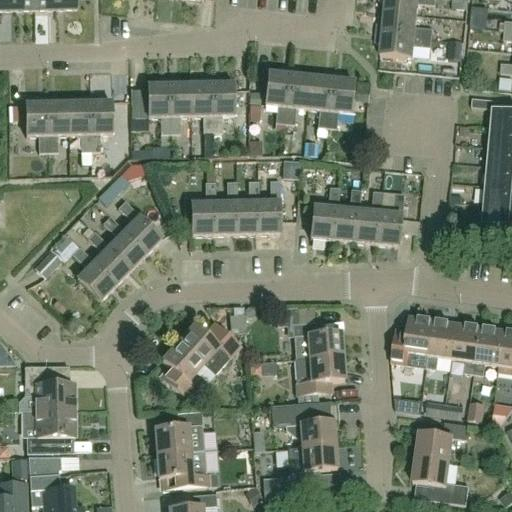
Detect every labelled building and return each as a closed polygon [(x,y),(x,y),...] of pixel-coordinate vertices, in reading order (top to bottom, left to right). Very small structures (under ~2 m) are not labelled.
[(0,0),(0,14),(12,14),(11,0),(0,0)] [(33,0),(11,0),(12,14),(33,14),(33,0)] [(54,0),(33,0),(33,14),(55,13),(54,0)] [(54,0),(55,13),(77,13),(76,2),(76,0),(54,0)] [(436,1),(430,0),(379,0),(379,5),(385,6),(384,17),(417,20),(418,8),(435,10),(436,1)] [(453,2),(452,12),(467,13),(468,4),(453,2)] [(417,20),(384,17),(383,28),(377,28),(376,38),(431,43),(432,33),(416,32),(417,20)] [(511,36),(504,35),(503,45),(511,45),(511,36)] [(431,43),(376,38),(375,47),(381,48),(380,60),(413,63),(414,51),(430,52),(431,43)] [(511,68),(501,68),(500,78),(511,78),(511,68)] [(284,129),(290,73),(280,72),(279,78),(267,77),(264,110),(276,111),(275,128),(284,129)] [(300,74),(290,73),(284,129),(293,130),(295,113),(307,114),(310,81),(299,80),(300,74)] [(321,83),(310,81),(307,114),(319,115),(317,132),(326,133),(332,78),(322,77),(321,83)] [(332,78),(326,133),(336,134),(337,117),(350,118),(353,86),(341,85),(342,79),(332,78)] [(212,138),(211,82),(201,83),(201,89),(190,89),(190,122),(202,121),(203,138),(212,138)] [(211,82),(212,138),(221,138),(221,121),(233,121),(233,88),(221,88),(221,82),(211,82)] [(511,83),(499,82),(498,95),(511,96),(511,91),(511,83)] [(170,139),(168,83),(159,83),(159,89),(147,90),(147,123),(160,122),(160,139),(170,139)] [(190,122),(190,89),(178,89),(178,83),(168,83),(170,139),(179,139),(179,122),(190,122)] [(79,107),(68,107),(69,140),(80,140),(81,157),(90,156),(89,101),(79,101),(79,107)] [(99,101),(89,101),(90,156),(99,156),(99,139),(112,139),(111,106),(99,107),(99,101)] [(48,157),(46,102),(36,102),(37,108),(25,108),(25,141),(38,141),(38,158),(48,157)] [(56,102),(46,102),(48,157),(57,157),(57,140),(69,140),(68,107),(56,108),(56,102)] [(472,103),(471,112),(479,113),(479,104),(472,103)] [(501,106),(500,114),(511,115),(511,107),(501,106)] [(492,114),(490,133),(511,135),(511,115),(500,114),(493,113),(492,113),(492,114)] [(461,131),(460,140),(469,141),(470,131),(461,131)] [(511,135),(490,133),(489,152),(511,154),(511,135)] [(170,139),(160,139),(161,159),(170,159),(170,139)] [(511,154),(489,152),(487,171),(511,173),(511,154)] [(89,157),(90,181),(101,180),(101,157),(89,157)] [(280,184),(298,185),(300,166),(281,166),(280,184)] [(511,173),(487,171),(485,191),(511,192),(511,173)] [(205,207),(191,208),(191,241),(213,240),(213,207),(215,207),(214,187),(214,173),(205,173),(205,188),(205,207)] [(248,206),(236,207),(234,207),(235,240),(257,239),(256,206),(258,206),(257,186),(248,187),(248,206)] [(270,206),(258,206),(256,206),(257,239),(279,239),(278,206),(279,206),(279,186),(269,186),(270,206)] [(227,207),(215,207),(213,207),(213,240),(235,240),(234,207),(236,207),(236,187),(226,187),(227,207)] [(511,192),(485,191),(483,210),(511,212),(511,207),(511,192)] [(335,213),(337,213),(339,193),(329,192),(327,212),(313,211),(310,243),(332,245),(335,213)] [(335,213),(332,245),(353,247),(356,215),(358,215),(360,195),(351,194),(349,214),(337,213),(335,213)] [(356,215),(353,247),(375,249),(378,217),(380,217),(382,197),(372,196),(370,216),(358,215),(356,215)] [(378,217),(375,249),(397,251),(400,219),(401,219),(403,199),(394,198),(392,218),(380,217),(378,217)] [(122,236),(146,259),(161,244),(138,221),(139,220),(124,206),(118,213),(132,227),(123,235),(122,236)] [(176,210),(169,212),(171,219),(178,217),(176,210)] [(482,229),(486,230),(494,230),(501,231),(508,232),(511,231),(511,216),(511,212),(483,210),(482,229)] [(122,236),(123,235),(109,221),(102,228),(117,242),(108,251),(107,252),(130,275),(146,259),(122,236)] [(472,228),(471,237),(478,238),(479,229),(472,228)] [(107,252),(108,251),(94,237),(87,243),(101,258),(93,266),(92,267),(115,290),(130,275),(107,252)] [(92,267),(93,266),(79,252),(72,259),(86,273),(76,283),(100,306),(115,290),(92,267)] [(51,255),(33,272),(45,283),(61,266),(51,255)] [(243,311),(233,312),(233,321),(243,321),(243,311)] [(245,314),(244,316),(244,319),(246,321),(249,322),(252,321),(254,319),(254,316),(254,314),(252,312),(249,311),(247,312),(245,314)] [(296,314),(297,329),(292,329),(292,341),(293,341),(295,365),(308,364),(342,361),(340,337),(316,339),(315,328),(314,313),(296,314)] [(396,334),(394,344),(391,367),(403,369),(426,372),(428,360),(433,325),(409,321),(407,335),(396,334)] [(433,325),(428,360),(426,372),(436,374),(437,362),(452,364),(457,328),(433,325)] [(194,330),(178,347),(214,380),(240,352),(214,328),(204,339),(194,330)] [(481,332),(457,328),(452,364),(466,366),(464,378),(474,379),(481,332)] [(474,379),(473,384),(483,386),(483,380),(485,369),(499,371),(504,335),(481,332),(474,379)] [(511,336),(504,335),(499,371),(498,377),(511,378),(511,336)] [(214,380),(178,347),(162,365),(168,371),(159,381),(170,391),(188,407),(198,397),(194,394),(203,384),(196,378),(202,370),(214,380)] [(308,364),(295,365),(294,365),(296,388),(297,400),(320,398),(320,387),(343,385),(342,361),(308,364)] [(261,368),(250,369),(250,375),(251,381),(256,380),(261,374),(261,368)] [(24,372),(24,378),(24,398),(18,405),(18,414),(21,414),(21,416),(35,416),(74,416),(74,389),(69,389),(69,372),(24,372)] [(429,390),(428,404),(441,404),(442,390),(429,390)] [(405,416),(407,403),(394,401),(395,415),(405,416)] [(445,409),(428,407),(426,420),(443,422),(445,409)] [(470,407),(467,425),(483,427),(485,409),(470,407)] [(309,428),(308,416),(307,408),(270,411),(272,432),(285,431),(286,435),(296,444),(300,443),(301,452),(334,450),(332,426),(309,428)] [(462,425),(464,412),(445,409),(443,422),(462,425)] [(495,413),(492,429),(501,431),(507,422),(508,415),(495,413)] [(74,442),(74,416),(35,416),(21,416),(22,442),(26,442),(26,458),(52,458),(52,442),(74,442)] [(189,457),(203,456),(201,430),(202,430),(201,416),(177,418),(178,432),(154,433),(156,459),(189,457)] [(416,463),(449,468),(452,442),(467,444),(469,431),(445,427),(443,441),(419,438),(416,463)] [(334,450),(301,452),(303,476),(288,477),(289,481),(277,481),(278,498),(313,495),(312,476),(336,474),(334,450)] [(206,491),(203,456),(189,457),(156,459),(158,483),(182,481),(183,493),(206,491)] [(60,475),(60,462),(27,462),(27,463),(29,483),(31,511),(43,511),(42,511),(82,511),(73,511),(73,493),(59,494),(58,475),(60,475)] [(27,463),(11,464),(12,484),(29,483),(27,463)] [(449,468),(416,463),(413,487),(436,490),(434,505),(466,510),(468,491),(446,488),(449,468)] [(216,476),(205,477),(206,479),(207,491),(217,490),(216,476)] [(25,511),(25,488),(0,488),(0,511),(25,511)] [(245,499),(252,510),(262,503),(255,492),(245,499)] [(511,495),(499,503),(506,511),(511,507),(511,495)] [(201,511),(216,511),(215,499),(191,500),(191,511),(201,511)]
